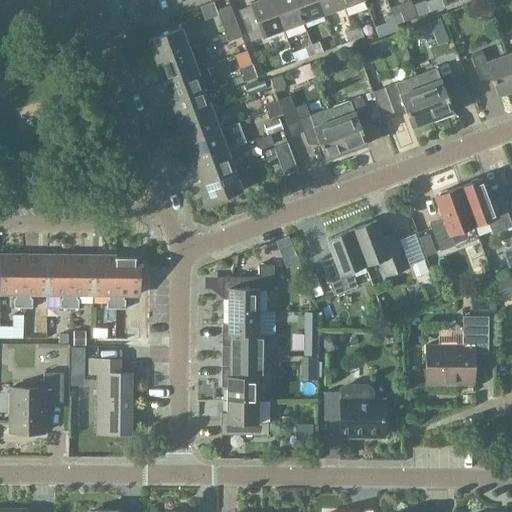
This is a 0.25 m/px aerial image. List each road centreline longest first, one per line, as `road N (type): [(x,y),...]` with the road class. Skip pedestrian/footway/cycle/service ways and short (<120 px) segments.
road 1 (residential): [(179,252),(511,129)]
road 2 (residential): [(511,478),(177,475)]
road 3 (residential): [(177,475),(179,252)]
road 4 (residential): [(159,200),(86,4)]
road 5 (residential): [(159,200),(95,224),(0,224)]
road 6 (residential): [(0,473),(141,474)]
